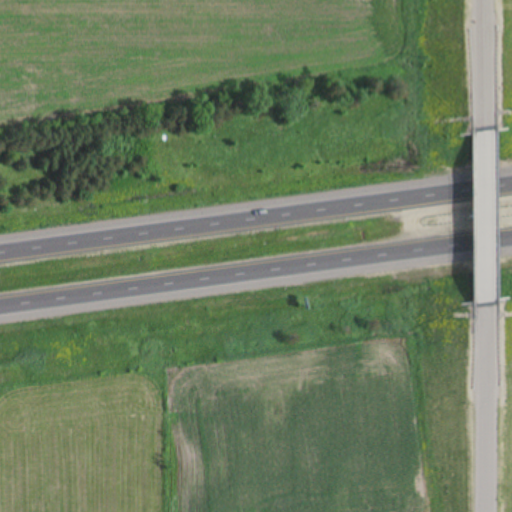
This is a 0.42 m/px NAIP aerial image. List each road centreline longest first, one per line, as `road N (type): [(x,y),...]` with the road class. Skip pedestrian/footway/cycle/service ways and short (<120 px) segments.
road 1 (motorway): [(511,184),(0,253)]
road 2 (motorway): [(0,307),(511,238)]
road 3 (residential): [(485,511),(488,286)]
road 4 (residential): [(486,146),(483,0)]
road 5 (residential): [(488,286),(486,146)]
